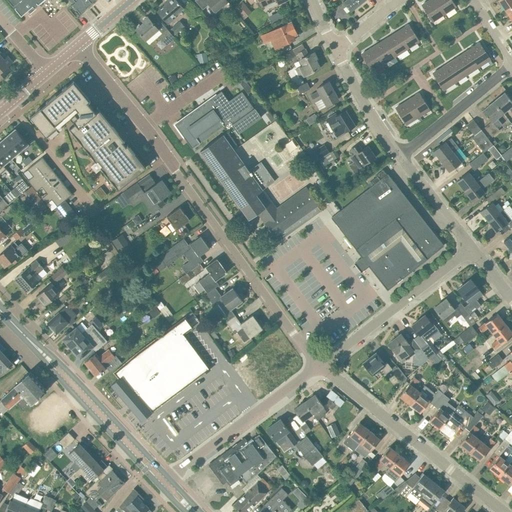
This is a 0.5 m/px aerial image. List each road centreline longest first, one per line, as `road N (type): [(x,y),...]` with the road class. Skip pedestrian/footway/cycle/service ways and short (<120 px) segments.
road 1 (residential): [(79,45),(319,364)]
road 2 (residential): [(505,511),(319,364)]
road 3 (residential): [(319,364),(472,248)]
road 4 (primary): [(37,348),(163,489)]
road 5 (residential): [(319,364),(169,479)]
road 6 (primary): [(169,479),(37,348)]
road 7 (residential): [(400,157),(511,65)]
road 8 (residential): [(400,157),(336,49)]
